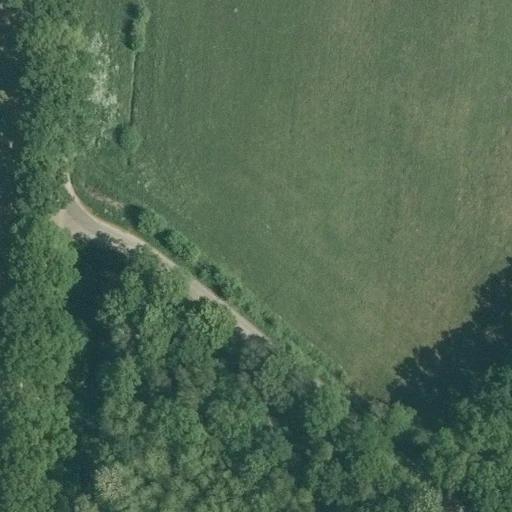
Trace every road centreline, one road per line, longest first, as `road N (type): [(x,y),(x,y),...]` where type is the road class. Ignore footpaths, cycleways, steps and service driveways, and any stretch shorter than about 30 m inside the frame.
road 1 (tertiary): [(459,511),(210,300),(60,208),(71,0)]
road 2 (track): [(33,511),(60,208)]
